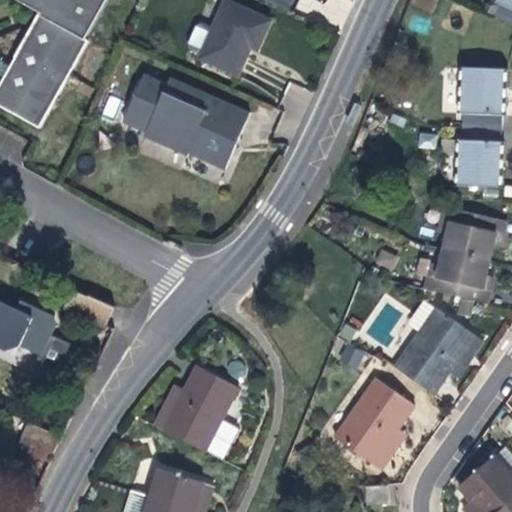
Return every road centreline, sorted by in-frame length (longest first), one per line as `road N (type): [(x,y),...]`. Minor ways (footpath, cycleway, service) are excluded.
road 1 (residential): [(53,511),(109,403),(270,219),(374,0)]
road 2 (residential): [(420,511),(418,495),(511,367)]
